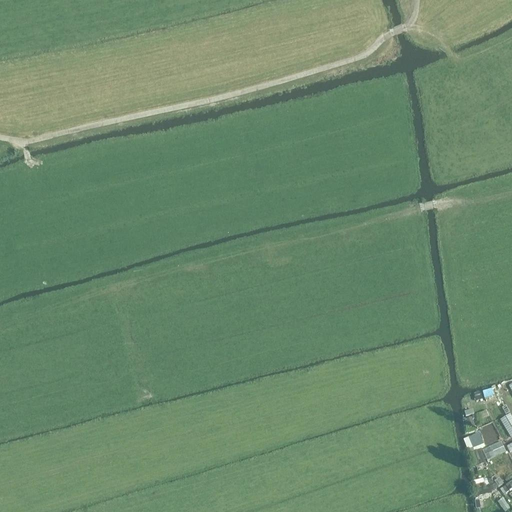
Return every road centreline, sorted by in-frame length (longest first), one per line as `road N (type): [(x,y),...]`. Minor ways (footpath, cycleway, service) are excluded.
road 1 (track): [(0,329),(109,288),(437,205)]
road 2 (track): [(20,141),(348,62),(412,25),(414,0)]
